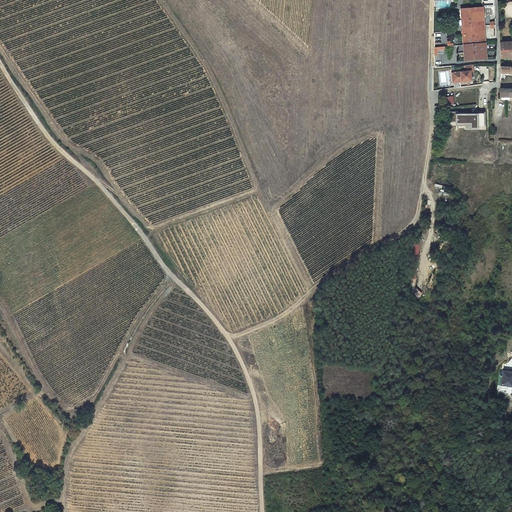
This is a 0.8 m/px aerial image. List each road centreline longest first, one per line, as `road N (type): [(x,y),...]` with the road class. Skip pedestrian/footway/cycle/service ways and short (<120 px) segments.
road 1 (track): [(227,336),(278,318),(414,222),(432,133),(432,0)]
road 2 (track): [(227,336),(102,186),(57,146),(0,61)]
road 3 (track): [(0,300),(44,386),(75,409),(91,400),(171,274)]
road 4 (track): [(176,280),(73,447),(63,511)]
road 5 (track): [(262,511),(254,394),(227,336)]
